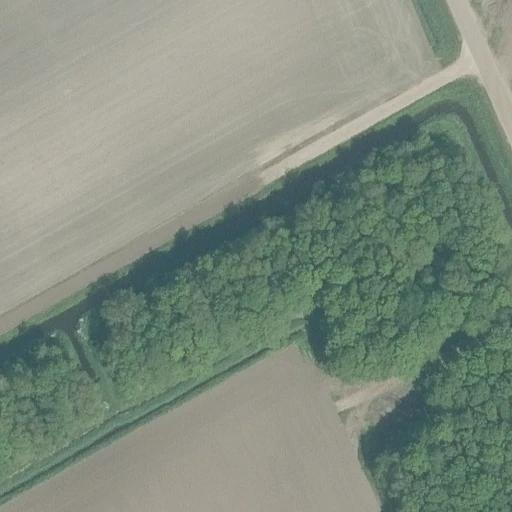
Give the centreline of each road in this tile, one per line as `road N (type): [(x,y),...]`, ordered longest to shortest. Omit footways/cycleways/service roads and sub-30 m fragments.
road 1 (unclassified): [(359,397),(511,331)]
road 2 (unclassified): [(511,129),(453,0)]
